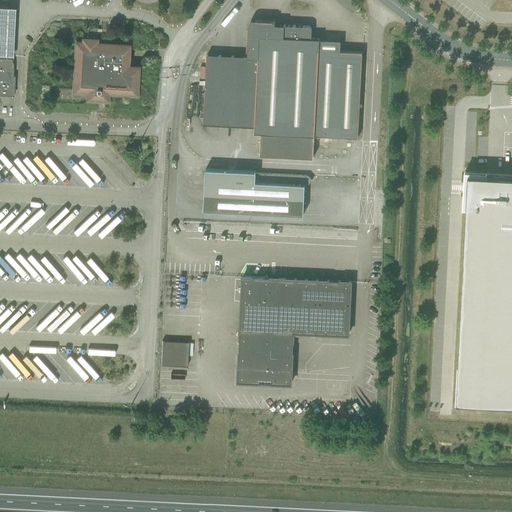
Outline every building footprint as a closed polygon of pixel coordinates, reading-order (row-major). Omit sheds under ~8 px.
[(16,5),(0,4),(0,54),(9,55),(13,55),(16,5)] [(207,55),(204,118),(259,120),(258,131),(269,132),(268,154),(321,157),(322,135),(358,137),(363,52),(319,50),(320,39),(311,39),(312,31),(311,27),(308,26),(280,25),(280,24),(280,23),(279,22),(256,21),(256,22),(257,23),(251,28),(250,27),(249,28),(248,53),(245,53),(245,57),(207,55)] [(125,69),(126,48),(94,46),(94,43),(85,42),(85,46),(78,46),(76,90),(90,91),(90,98),(105,98),(106,91),(135,93),(136,70),(125,69)] [(12,61),(10,57),(9,55),(1,49),(0,48),(0,94),(14,96),(15,76),(13,76),(13,69),(12,61)] [(308,175),(256,173),(256,171),(206,169),(204,210),(304,215),(305,185),(308,185),(313,180),(308,175)] [(511,404),(511,176),(501,176),(501,173),(487,172),(465,171),(463,208),(466,208),(456,402),(511,404)] [(243,276),(239,368),(237,368),(236,383),(291,385),(294,332),(349,334),(351,281),(270,278),(267,275),(264,277),(243,276)] [(162,340),(161,365),(188,366),(189,341),(162,340)]
